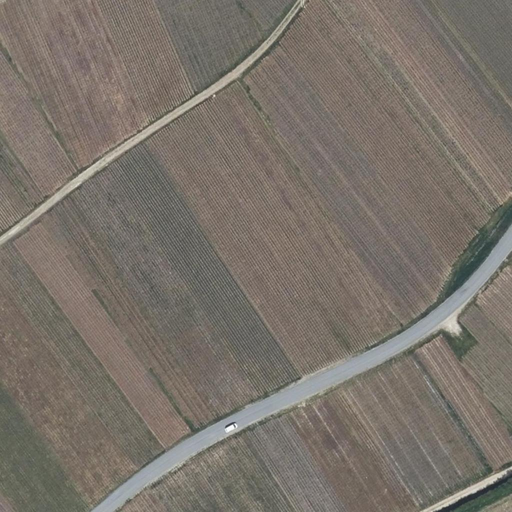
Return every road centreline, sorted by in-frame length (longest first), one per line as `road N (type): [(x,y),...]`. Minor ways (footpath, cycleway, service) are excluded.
road 1 (tertiary): [(106,511),(135,485),(233,426),(425,333),(511,236)]
road 2 (track): [(0,239),(264,49),(304,0)]
